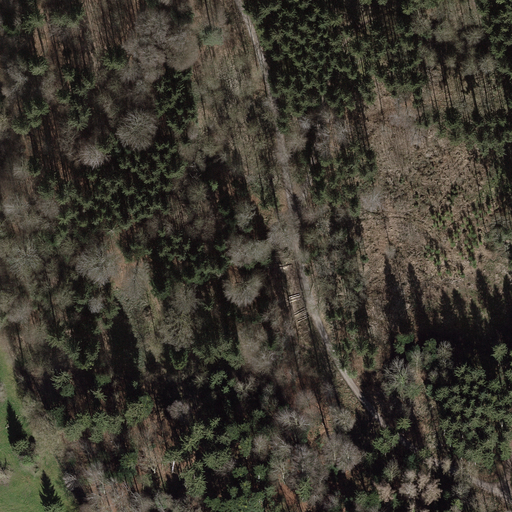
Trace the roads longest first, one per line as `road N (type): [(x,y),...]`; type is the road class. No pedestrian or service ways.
road 1 (track): [(236,0),(271,96),(299,262),(351,386),(416,451),(511,499)]
road 2 (track): [(293,213),(311,177),(335,32),(423,0)]
